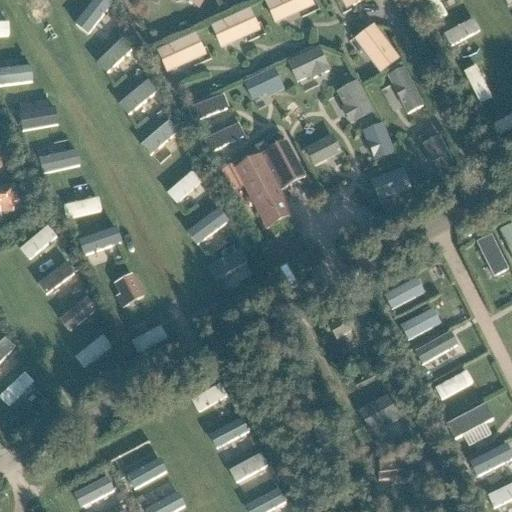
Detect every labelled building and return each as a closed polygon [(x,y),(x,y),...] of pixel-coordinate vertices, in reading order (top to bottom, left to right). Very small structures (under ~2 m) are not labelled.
[(87,38),(112,6),(104,0),(94,0),(74,28),(87,38)] [(183,0),(198,9),(203,0),(183,0)] [(314,10),(309,0),(273,0),(264,5),(274,28),(314,10)] [(338,0),(346,13),(368,1),(367,0),(338,0)] [(421,0),(435,24),(446,18),(436,0),(421,0)] [(511,5),(511,0),(502,0),(507,8),(511,5)] [(260,34),(249,11),(209,29),(220,53),(260,34)] [(450,50),(480,34),(473,22),(444,38),(450,50)] [(0,39),(11,39),(10,26),(0,26),(0,39)] [(380,78),(400,63),(374,28),(354,43),(380,78)] [(206,59),(195,36),(155,55),(166,78),(206,59)] [(105,78),(133,51),(123,41),(95,67),(105,78)] [(318,52),(288,66),(297,84),(312,78),(313,81),(328,74),(318,52)] [(0,89),(35,86),(33,69),(0,72),(0,89)] [(480,108),(492,102),(476,69),(463,75),(480,108)] [(424,109),(404,71),(387,80),(407,118),(424,109)] [(272,72),(244,83),(251,102),(280,91),(272,72)] [(127,120),(157,96),(147,84),(118,108),(127,120)] [(356,86),(338,95),(346,110),(343,111),(350,126),(371,115),(356,86)] [(229,112),(224,98),(187,112),(192,126),(229,112)] [(23,135),(59,129),(56,111),(20,117),(23,135)] [(498,139),(511,131),(511,117),(492,128),(498,139)] [(149,160),(178,135),(168,124),(139,150),(149,160)] [(374,162),(394,152),(380,124),(360,134),(374,162)] [(245,140),(238,127),(203,144),(210,157),(245,140)] [(331,139),(306,152),(315,169),(326,163),(325,161),(339,154),(331,139)] [(442,187),(460,178),(440,139),(422,148),(442,187)] [(267,231),(292,218),(279,194),(304,181),(285,145),(236,171),(267,231)] [(82,170),(79,154),(40,162),(43,178),(82,170)] [(245,190),(233,168),(222,174),(233,196),(237,194),(245,190)] [(378,205),(411,191),(402,170),(370,184),(378,205)] [(175,208),(201,186),(191,175),(166,197),(175,208)] [(429,186),(419,191),(422,198),(432,193),(429,186)] [(0,213),(13,213),(12,189),(0,189),(0,213)] [(103,214),(100,202),(64,209),(67,222),(103,214)] [(196,250),(229,226),(218,212),(186,236),(196,250)] [(511,228),(499,234),(511,260),(511,228)] [(30,264),(58,240),(48,229),(20,253),(30,264)] [(121,248),(115,231),(77,245),(82,261),(121,248)] [(232,237),(224,243),(228,247),(235,242),(232,237)] [(509,274),(491,239),(476,247),(494,282),(509,274)] [(215,285),(247,266),(240,254),(208,272),(215,285)] [(45,299),(74,278),(65,266),(36,288),(45,299)] [(144,299),(132,276),(114,285),(120,297),(116,299),(122,310),(144,299)] [(425,298),(417,283),(384,300),(392,315),(425,298)] [(68,337),(96,315),(86,302),(58,325),(68,337)] [(374,340),(358,311),(328,328),(337,342),(352,334),(360,348),(374,340)] [(441,329),(433,313),(400,330),(408,346),(441,329)] [(130,342),(156,331),(151,320),(125,331),(130,342)] [(137,358),(167,343),(160,330),(130,345),(137,358)] [(461,349),(454,335),(417,355),(425,369),(461,349)] [(83,373),(111,350),(102,339),(74,361),(83,373)] [(0,366),(16,351),(6,341),(0,346),(0,366)] [(380,351),(376,344),(366,350),(369,357),(380,351)] [(420,364),(415,355),(408,359),(412,368),(420,364)] [(445,403),(477,386),(470,374),(438,391),(445,403)] [(0,401),(8,410),(34,385),(24,375),(0,398),(0,401)] [(197,418),(226,400),(219,388),(190,405),(197,418)] [(438,398),(434,390),(426,394),(431,402),(438,398)] [(44,400),(37,407),(41,412),(49,405),(44,400)] [(400,421),(389,400),(360,415),(370,434),(384,426),(386,429),(400,421)] [(494,424),(486,409),(446,430),(455,446),(494,424)] [(215,455),(249,437),(241,422),(208,440),(215,455)] [(414,446),(408,436),(401,439),(407,450),(414,446)] [(254,439),(249,442),(252,449),(257,446),(254,439)] [(511,464),(511,458),(506,448),(468,467),(475,483),(511,464)] [(235,487),(267,469),(260,457),(228,474),(235,487)] [(380,476),(378,476),(379,484),(391,483),(390,476),(411,474),(410,462),(379,465),(380,476)] [(134,495),(167,477),(159,463),(126,481),(134,495)] [(125,480),(121,473),(115,476),(119,483),(125,480)] [(78,511),(82,511),(114,496),(106,482),(72,499),(78,511)] [(487,487),(478,491),(481,499),(491,495),(487,487)] [(494,511),(511,503),(511,487),(486,500),(491,511),(494,511)] [(246,511),(274,511),(285,506),(278,492),(245,510),(246,511)] [(124,504),(120,496),(115,498),(118,506),(124,504)] [(183,511),(185,511),(177,497),(150,511),(183,511)] [(140,510),(146,507),(142,499),(136,502),(140,510)]
